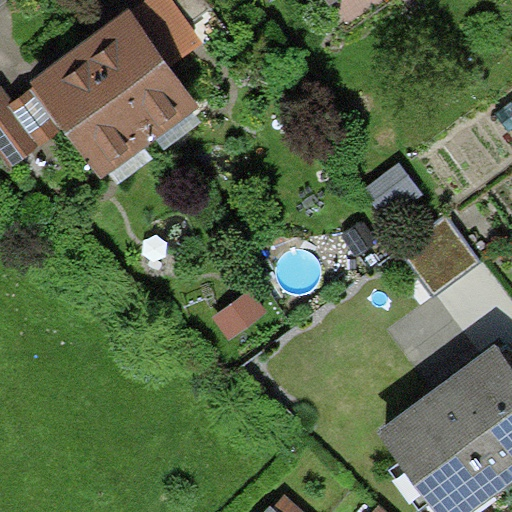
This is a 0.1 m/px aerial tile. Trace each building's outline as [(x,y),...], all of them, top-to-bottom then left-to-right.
[(116,0),(77,28),(137,114),(185,80),(129,0),(116,0)] [(170,0),(179,12),(196,0),(170,0)] [(137,114),(77,28),(34,58),(95,143),(137,114)] [(28,120),(0,82),(0,138),(1,140),(28,120)] [(441,199),(394,236),(432,284),(479,247),(441,199)] [(246,264),(200,297),(226,332),(271,299),(246,264)] [(511,353),(495,330),(381,414),(437,489),(481,457),(490,469),(511,452),(511,353)] [(293,511),(272,490),(250,511),(293,511)]
